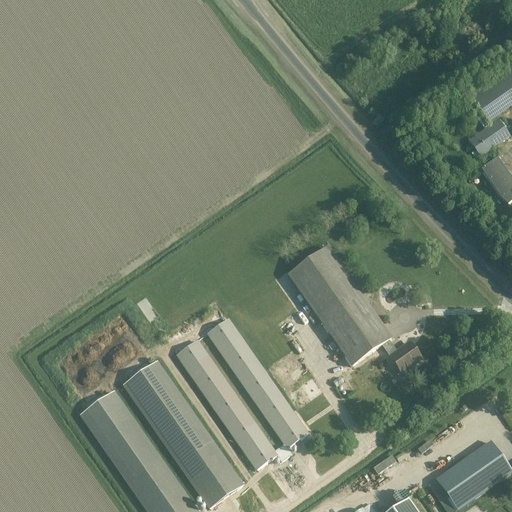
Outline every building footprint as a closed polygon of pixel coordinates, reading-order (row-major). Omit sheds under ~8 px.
[(510,138),(496,119),(511,107),(511,67),(469,97),(472,102),(490,128),(469,143),(480,159),(510,138)] [(511,180),(505,170),(498,160),(483,170),(482,172),(502,202),(508,207),(511,204),(511,180)] [(288,278),(323,327),(322,328),(328,336),(329,335),(340,352),(351,368),(382,347),(389,342),(392,340),(357,291),(328,250),(288,278)] [(177,357),(224,424),(257,472),(277,458),(282,464),(292,457),(288,450),(308,437),(228,321),(208,335),(285,446),(274,453),(197,343),(177,357)] [(290,332),(285,335),(291,345),(296,342),(290,332)] [(389,342),(382,347),(397,368),(399,366),(405,373),(421,362),(409,345),(401,350),(402,352),(398,355),(389,342)] [(210,510),(243,487),(157,364),(124,387),(210,510)] [(196,511),(114,394),(81,417),(147,511),(196,511)] [(459,511),(511,474),(491,444),(430,488),(448,511),(459,511)] [(363,511),(362,510),(359,511),(415,511),(408,501),(392,511),(363,511)]
